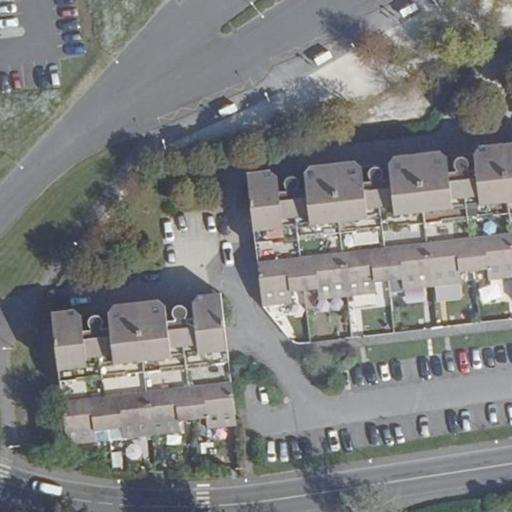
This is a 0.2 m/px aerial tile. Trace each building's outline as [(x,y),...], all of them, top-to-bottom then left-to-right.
[(511,143),(483,147),(476,155),(511,150),(511,143)] [(348,292),(358,291),(358,296),(378,293),(377,283),(404,279),(405,290),(424,288),(424,283),(433,282),(443,281),(443,286),(464,283),(463,272),(489,269),(490,280),(507,279),(506,273),(511,272),(511,150),(476,155),(478,178),(452,182),(448,158),(391,166),(394,188),(366,191),(363,169),(307,176),(309,197),(283,201),(280,179),(250,183),(263,301),(274,300),(274,305),(293,303),(292,292),(319,289),(321,300),(338,298),(338,293),(348,292)] [(399,157),(391,166),(448,158),(441,152),(399,157)] [(461,158),(458,159),(455,162),(455,166),(456,169),(458,172),(461,174),(464,173),(469,171),(470,168),(470,163),(468,160),(465,158),(461,158)] [(355,163),(314,167),(307,176),(363,169),(355,163)] [(384,171),(381,169),(377,169),(375,170),(372,172),(370,176),(371,181),(373,184),(377,185),(382,184),(384,182),(385,178),(385,174),(384,171)] [(248,175),(250,183),(280,179),(272,172),(248,175)] [(301,182),(298,179),(294,178),(291,179),(288,180),(286,183),(286,187),(287,190),(290,194),(294,194),(298,193),(301,187),(301,182)] [(222,294),(199,296),(194,303),(223,300),(222,294)] [(68,440),(78,439),(78,444),(97,443),(96,430),(122,427),(124,439),(142,438),(141,433),(151,432),(161,431),(163,435),(179,433),(179,422),(207,419),(207,430),(228,427),(228,423),(237,422),(223,300),(194,303),(196,326),(167,330),(165,307),(110,314),(112,336),(85,339),(81,316),(54,319),(68,440)] [(116,305),(110,314),(165,307),(158,301),(116,305)] [(185,308),(182,306),(178,306),(174,308),(171,313),(173,318),(177,321),(181,322),(184,320),(187,317),(187,311),(185,308)] [(54,313),(54,319),(81,316),(73,311),(54,313)] [(104,321),(101,317),(97,317),(92,319),(90,322),(90,328),(92,331),(96,332),(101,332),(103,330),(105,326),(104,321)]
